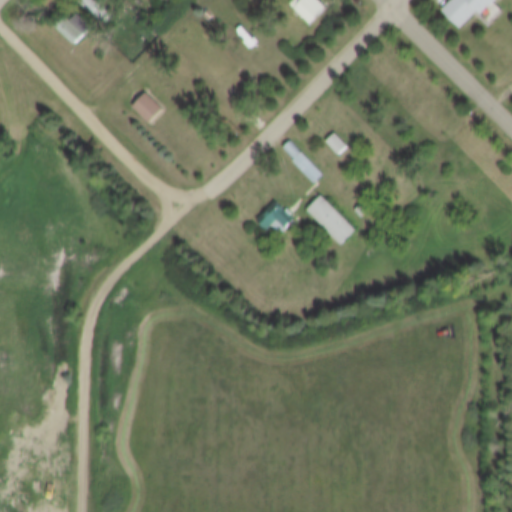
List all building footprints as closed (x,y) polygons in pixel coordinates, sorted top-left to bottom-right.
[(108,0),(119,13),(104,24),(84,0),(108,0)] [(294,0),(322,0),(330,7),(313,25),(291,3),(294,0)] [(501,0),(487,15),(482,10),(464,29),(445,11),(456,0),(501,0)] [(75,12),(94,31),(79,46),(60,27),(75,12)] [(149,94),(166,111),(153,124),(135,107),(149,94)] [(337,134),(349,148),(339,156),(328,142),(337,134)] [(303,154),(304,153),(326,174),(316,184),(295,162),(296,161),(285,151),(292,143),(303,154)] [(324,197),(359,231),(344,246),(309,212),(324,197)] [(277,202),(298,222),(279,241),(259,221),(277,202)] [(356,212),(362,206),(369,213),(363,219),(356,212)]
